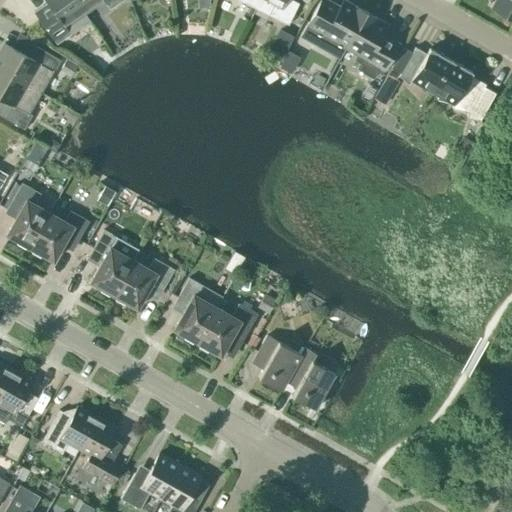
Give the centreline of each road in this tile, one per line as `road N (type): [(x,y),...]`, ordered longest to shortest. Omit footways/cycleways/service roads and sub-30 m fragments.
road 1 (residential): [(264,446),(0,296)]
road 2 (residential): [(378,511),(264,446)]
